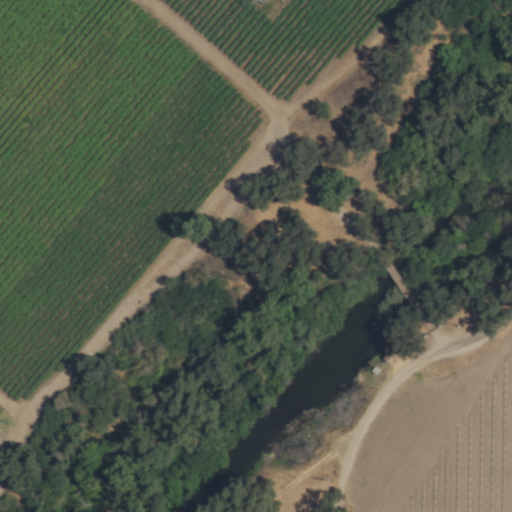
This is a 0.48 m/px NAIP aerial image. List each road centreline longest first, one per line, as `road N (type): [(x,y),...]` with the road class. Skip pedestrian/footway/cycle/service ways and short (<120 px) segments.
road 1 (track): [(144,0),(265,103),(317,184),(379,252)]
road 2 (residential): [(483,333),(395,376),(355,438),(335,511)]
